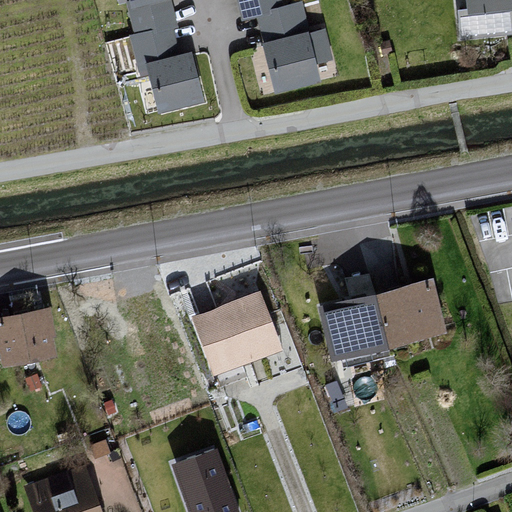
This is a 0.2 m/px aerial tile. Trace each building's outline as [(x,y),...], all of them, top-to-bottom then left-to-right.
[(179,0),(124,0),(135,38),(129,38),(138,73),(144,71),(156,117),(208,103),(192,43),(183,45),(172,2),(180,0),(179,0)] [(278,0),(231,0),(239,28),(253,24),(273,96),(319,84),(313,63),(330,59),(322,31),(309,34),(301,3),(280,8),(278,0)] [(511,0),(462,0),(463,12),(455,12),(459,40),(511,38),(511,0)] [(431,282),(318,306),(331,361),(444,337),(431,282)] [(258,291),(189,317),(212,376),(280,350),(258,291)] [(48,309),(0,319),(0,367),(56,355),(48,309)] [(235,511),(212,450),(171,464),(188,511),(235,511)] [(99,511),(85,470),(25,489),(31,511),(99,511)]
